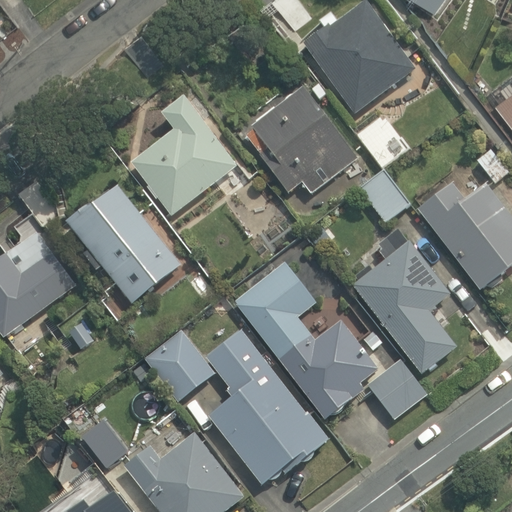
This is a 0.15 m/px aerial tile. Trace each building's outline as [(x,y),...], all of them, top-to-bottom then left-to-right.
[(303,0),(277,0),(273,3),(293,33),(315,17),(303,0)] [(444,0),(416,0),(435,13),(444,0)] [(369,7),(308,51),(355,117),(416,74),(369,7)] [(511,92),(495,105),(511,129),(511,92)] [(308,94),(246,137),(288,197),(301,188),(313,204),(361,170),(308,94)] [(177,136),(135,167),(174,220),(241,171),(189,101),(164,119),(177,136)] [(385,126),(363,143),(385,171),(407,155),(385,126)] [(511,172),(494,148),(476,161),(495,188),(511,175),(511,172)] [(384,177),(360,195),(385,229),(409,211),(384,177)] [(455,183),(418,210),(481,297),(511,274),(511,217),(489,187),(469,202),(455,183)] [(252,187),(225,206),(251,243),(278,224),(252,187)] [(37,188),(19,201),(43,236),(61,223),(37,188)] [(125,194),(65,239),(122,315),(182,270),(125,194)] [(389,264),(356,288),(423,379),(459,351),(436,320),(460,303),(442,279),(454,270),(438,249),(420,262),(398,232),(377,247),(389,264)] [(17,262),(0,274),(0,335),(12,352),(49,325),(42,316),(76,291),(48,254),(24,272),(17,262)] [(327,425),(363,399),(371,393),(392,422),(425,398),(399,362),(383,374),(346,325),(320,344),(303,321),(320,309),(289,267),(238,305),(327,425)] [(209,365),(185,332),(144,361),(177,407),(218,378),(209,365)] [(328,447),(250,336),(209,365),(218,378),(236,403),(213,418),(266,492),(328,447)] [(0,397),(14,387),(0,366),(0,397)] [(134,462),(108,424),(82,441),(96,462),(86,468),(98,486),(134,462)] [(154,453),(128,472),(157,511),(234,511),(245,504),(198,441),(164,466),(154,453)]
